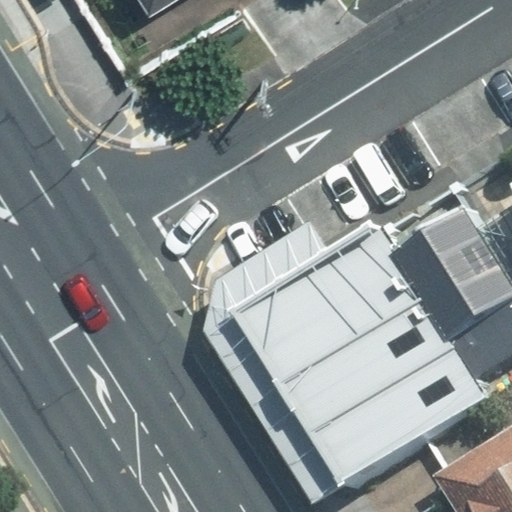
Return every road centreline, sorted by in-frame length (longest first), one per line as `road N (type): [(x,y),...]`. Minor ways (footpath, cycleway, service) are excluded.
road 1 (residential): [(40,292),(504,0)]
road 2 (primary): [(40,292),(178,511)]
